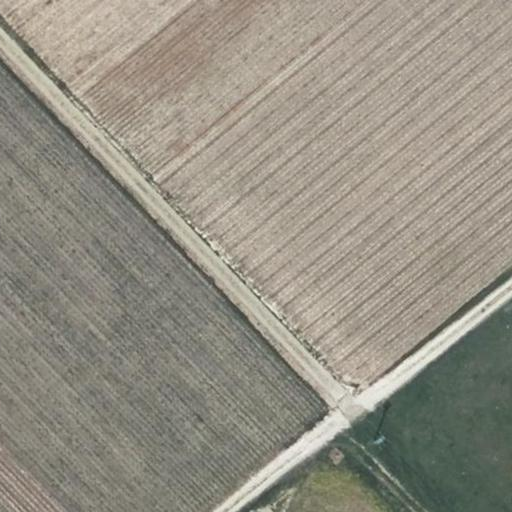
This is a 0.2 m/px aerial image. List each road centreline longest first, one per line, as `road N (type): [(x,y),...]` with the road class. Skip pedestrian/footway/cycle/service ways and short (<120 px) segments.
road 1 (track): [(340,402),(0,43)]
road 2 (track): [(511,272),(208,511)]
